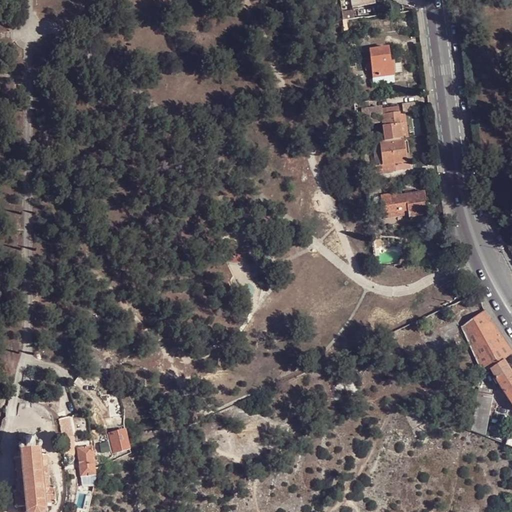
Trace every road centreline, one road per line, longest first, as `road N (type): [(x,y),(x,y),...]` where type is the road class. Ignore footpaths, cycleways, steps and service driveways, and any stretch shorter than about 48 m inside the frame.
road 1 (tertiary): [(433,0),(461,194)]
road 2 (tertiary): [(461,194),(469,260),(511,331)]
